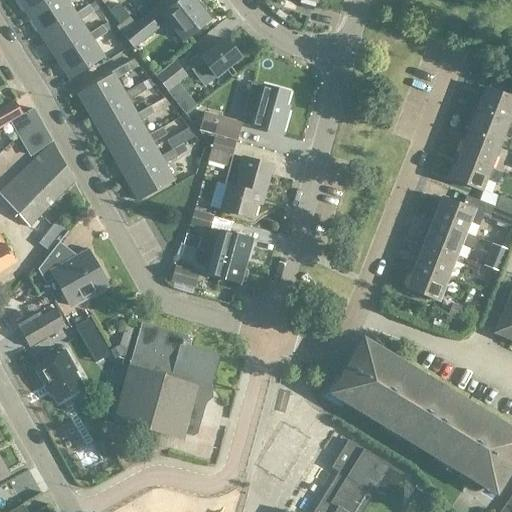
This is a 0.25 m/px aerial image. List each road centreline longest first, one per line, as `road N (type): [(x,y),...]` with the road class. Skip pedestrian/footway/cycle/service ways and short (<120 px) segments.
road 1 (residential): [(270,334),(164,303),(150,290),(0,36)]
road 2 (residential): [(90,511),(150,478),(220,484),(270,334)]
road 3 (residential): [(270,334),(345,59)]
road 4 (residential): [(349,314),(457,56)]
road 5 (unclassified): [(71,511),(0,383)]
road 6 (residential): [(349,314),(473,357)]
road 7 (residential): [(345,59),(313,56),(237,0)]
